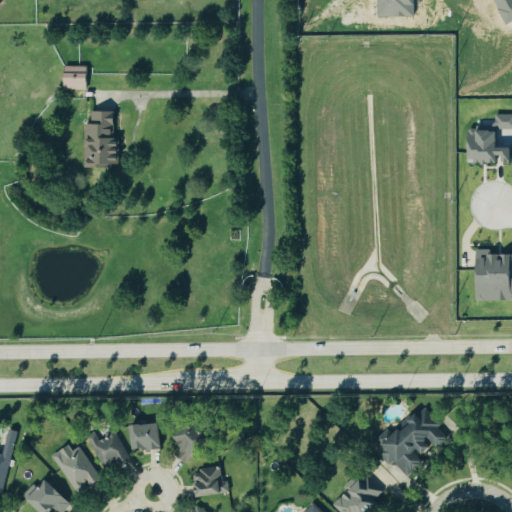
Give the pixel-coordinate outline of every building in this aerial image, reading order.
[(89,90),(89,66),(66,66),(66,90),(89,90)] [(117,112),(93,112),(93,125),(87,125),(86,167),(120,168),(121,139),(116,138),(117,112)] [(472,127),(471,164),(502,164),(511,163),(511,148),(500,148),(500,129),(511,129),(511,114),(497,115),(497,127),(472,127)] [(479,300),(511,299),(511,254),(493,255),(493,250),(479,250),(479,300)] [(452,436),(425,406),(395,433),(391,428),(380,438),(386,446),(380,452),(391,464),(395,460),(410,475),(427,460),(422,456),(434,445),(438,449),(452,436)] [(176,437),(185,446),(178,453),(188,462),(210,437),(192,420),(176,437)] [(164,447),(161,422),(133,425),(135,450),(164,447)] [(0,452),(0,493),(4,495),(20,431),(10,428),(4,453),(0,452)] [(90,437),(105,469),(130,457),(118,430),(100,439),(98,433),(90,437)] [(81,446),(75,450),(70,444),(54,455),(79,494),(103,478),(81,446)] [(198,496),(231,493),(230,480),(224,481),(223,467),(196,470),(198,496)] [(364,511),(385,491),(369,475),(364,481),(357,475),(346,486),(349,490),(335,505),(342,511),(364,511)] [(57,511),(65,511),(74,503),(48,479),(40,487),(36,483),(25,494),(43,511),(48,511),(53,508),(57,511)] [(325,511),(317,502),(306,511),(325,511)]
